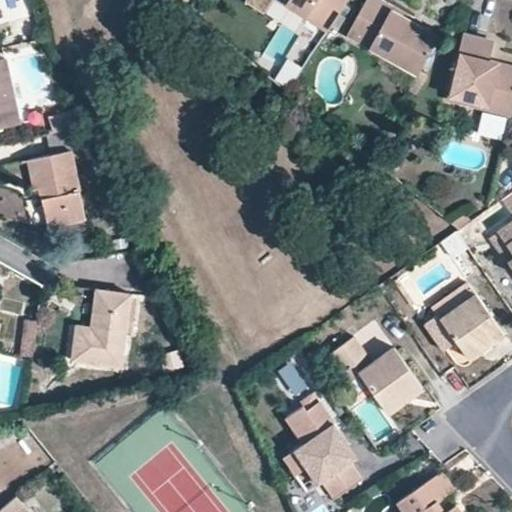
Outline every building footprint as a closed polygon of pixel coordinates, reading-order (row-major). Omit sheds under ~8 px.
[(0,0),(4,9),(21,2),(20,0),(0,0)] [(280,0),(328,30),(347,0),(280,0)] [(418,73),(439,35),(390,8),(393,4),(384,0),(365,0),(346,34),(418,73)] [(511,113),(511,66),(489,61),(494,40),(464,34),(447,98),(511,113)] [(291,89),(303,68),(289,60),(277,81),(291,89)] [(0,130),(19,126),(5,61),(0,61),(0,130)] [(86,129),(77,111),(58,115),(62,134),(86,129)] [(94,148),(86,129),(62,134),(51,136),(56,156),(71,153),(94,148)] [(45,190),(54,229),(86,221),(71,153),(56,156),(39,160),(43,177),(35,179),(38,192),(45,190)] [(43,177),(39,160),(31,162),(35,179),(43,177)] [(511,222),(499,231),(511,249),(511,257),(507,261),(511,268),(511,222)] [(458,229),(441,241),(454,262),(471,250),(458,229)] [(491,237),(507,261),(511,257),(511,249),(499,231),(491,237)] [(436,311),(440,317),(475,294),(467,282),(432,306),(436,311)] [(75,362),(123,369),(134,297),(102,292),(97,330),(80,328),(75,362)] [(436,311),(423,320),(441,347),(455,338),(463,350),(489,332),(494,341),(503,335),(475,294),(440,317),(436,311)] [(34,358),(39,323),(26,321),(20,355),(34,358)] [(489,332),(463,350),(469,358),(494,341),(489,332)] [(354,335),(330,353),(349,380),(359,373),(369,385),(383,405),(407,388),(412,396),(423,388),(395,348),(374,363),(354,335)] [(297,362),(282,368),(294,397),(309,390),(297,362)] [(357,393),(369,385),(359,373),(349,380),(357,393)] [(407,388),(383,405),(388,412),(412,396),(407,388)] [(328,424),(334,421),(320,401),(306,410),(303,404),(287,415),(305,442),(293,450),(316,483),(323,478),(333,496),(361,477),(349,461),(355,456),(348,442),(342,446),(328,424)] [(342,446),(348,442),(334,421),(328,424),(342,446)] [(305,491),(316,483),(293,450),(283,458),(305,491)] [(444,511),(436,501),(453,489),(441,471),(398,500),(405,511),(461,511),(457,505),(446,511),(444,511)] [(26,511),(28,511),(15,495),(0,508),(0,511),(26,511)]
